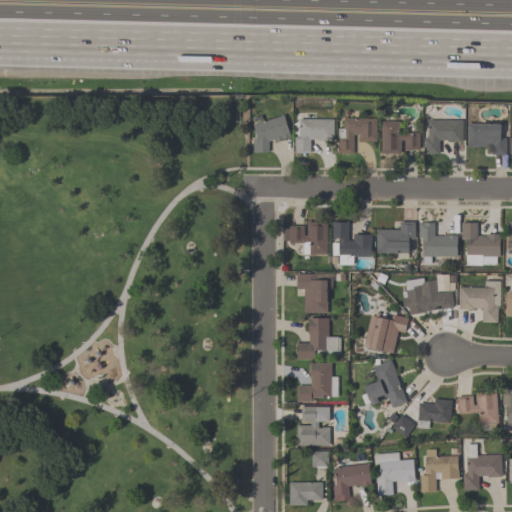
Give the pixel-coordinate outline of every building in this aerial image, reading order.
[(285,115),(291,137),(275,142),(274,140),(269,141),(269,152),(254,153),(254,139),(257,137),(254,124),(285,115)] [(354,153),(338,153),(338,128),(344,128),(344,118),(377,118),(377,141),(359,141),(359,134),(354,134),(354,153)] [(335,140),(327,140),(327,141),(320,141),(320,139),(311,139),(311,153),(295,153),(295,137),(299,137),(299,119),(334,119),(334,120),(335,120),(335,140)] [(381,153),(381,120),(399,121),(399,132),(420,132),(419,149),(405,149),(405,140),(401,140),(401,153),(381,153)] [(462,120),(462,121),(462,135),(461,135),(461,141),(448,141),(448,140),(439,140),(438,154),(423,154),(423,138),(427,138),(427,120),(462,120)] [(505,154),(490,154),(490,146),(467,146),(467,123),(500,123),(500,137),(505,137),(505,154)] [(347,221),(347,240),(352,240),(352,233),(370,234),(370,257),(352,256),(352,265),(338,264),(338,255),(331,255),(331,243),(338,243),(338,238),(331,238),(331,221),(347,221)] [(399,229),(399,221),(414,221),(414,239),(408,239),(408,253),(375,253),(375,229),(399,229)] [(302,254),(302,242),(288,242),(288,241),(281,241),(281,228),(288,228),(288,225),(303,225),(303,235),(306,235),(306,222),(326,222),(326,254),(302,254)] [(433,236),(443,236),(442,234),(456,234),(456,256),(430,257),(430,255),(422,255),(421,238),(418,238),(417,223),(433,222),(433,236)] [(499,233),(499,257),(495,257),(495,264),(481,264),(481,265),(465,265),(465,239),(460,239),(460,222),(476,222),(476,235),(485,235),(485,233),(499,233)] [(326,279),(326,312),(302,312),(302,288),(295,288),(295,273),(312,273),(312,279),(326,279)] [(453,306),(424,311),(424,312),(408,314),(407,306),(403,306),(401,297),(402,297),(401,291),(405,291),(405,290),(406,290),(404,280),(422,277),(422,281),(436,279),(436,274),(448,273),(448,274),(454,274),(454,282),(453,290),(437,290),(438,292),(450,290),(453,306)] [(458,286),(484,287),(484,280),(500,280),(499,306),(497,306),(496,321),(481,321),(481,308),(472,308),(472,309),(457,309),(458,286)] [(391,352),(362,346),(369,314),(390,319),(391,314),(407,318),(404,332),(396,330),(391,352)] [(327,317),(327,336),(336,336),(336,349),(313,349),(313,358),(295,358),(295,342),(308,342),(308,333),(307,333),(307,317),(327,317)] [(405,402),(391,407),(386,397),(383,398),(382,393),(376,396),(377,401),(370,404),(362,385),(376,380),(371,366),(389,358),(395,374),(405,402)] [(329,397),(312,397),(312,401),(296,401),(296,385),(309,385),(309,377),(308,377),(308,362),(330,362),(329,397)] [(511,389),(511,423),(505,423),(505,405),(501,405),(501,389),(511,389)] [(456,395),(472,394),(472,404),(475,404),(474,391),(495,390),(497,422),(478,423),(477,413),(457,414),(456,395)] [(428,421),(428,428),(416,427),(417,402),(433,403),(433,398),(451,399),(449,422),(428,421)] [(328,446),(296,446),(296,425),(309,425),(309,421),(300,421),(300,406),(328,406),(328,421),(317,421),(317,427),(328,427),(328,446)] [(391,426),(400,414),(413,424),(404,437),(391,426)] [(462,489),(462,473),(466,473),(465,457),(466,457),(465,444),(475,443),(476,455),(500,454),(501,476),(486,477),(486,475),(478,475),(478,489),(462,489)] [(457,477),(440,478),(439,472),(434,472),(435,491),(419,492),(419,475),(425,474),(424,456),(425,456),(425,449),(434,448),(435,456),(456,455),(457,477)] [(310,467),(310,451),(327,451),(327,467),(310,467)] [(374,454),(397,452),(398,460),(412,459),(413,481),(400,482),(400,480),(391,481),(392,494),(377,495),(375,478),(379,476),(378,462),(374,463),(374,454)] [(333,501),(331,486),(335,485),(333,467),(367,462),(370,484),(357,486),(357,484),(347,486),(348,499),(333,501)] [(288,482),(321,482),(321,499),(305,499),(305,504),(288,504),(288,482)]
